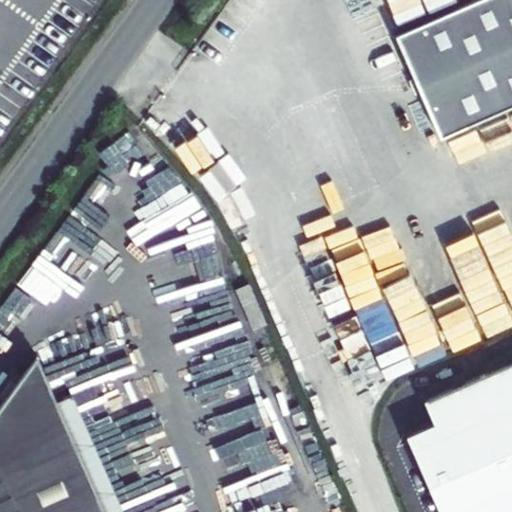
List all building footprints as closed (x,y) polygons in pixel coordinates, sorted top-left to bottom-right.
[(391,0),(399,15),(426,2),(425,0),(391,0)] [(511,0),(474,0),(396,34),(414,77),(408,79),(416,96),(422,94),(440,136),(511,104),(511,0)] [(104,511),(56,401),(36,355),(0,404),(0,511),(104,511)] [(405,431),(417,459),(441,511),(507,511),(511,510),(511,357),(424,395),(434,418),(405,431)] [(123,511),(72,394),(56,401),(104,511),(123,511)]
